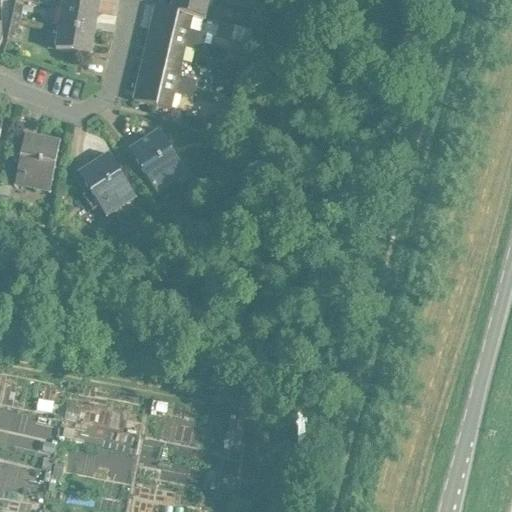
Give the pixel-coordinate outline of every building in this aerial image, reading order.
[(62,0),(62,6),(97,12),(99,0),(62,0)] [(192,16),(191,17),(204,20),(208,0),(172,0),(170,9),(170,11),(192,16)] [(10,19),(21,21),(24,8),(22,5),(14,3),(10,19)] [(97,12),(62,6),(58,27),(94,33),(97,12)] [(170,11),(170,9),(154,6),(148,31),(202,43),(204,35),(188,31),(191,17),(192,16),(170,11)] [(21,21),(10,19),(7,35),(15,37),(17,36),(21,21)] [(230,40),(247,44),(250,30),(233,26),(230,40)] [(94,33),(58,27),(55,50),(90,55),(94,33)] [(201,52),(202,43),(148,31),(143,53),(181,62),(184,48),(201,52)] [(138,77),(192,89),(194,81),(177,77),(181,62),(143,53),(138,77)] [(132,101),(169,110),(173,94),(190,98),(192,89),(138,77),(132,101)] [(219,128),(221,118),(206,114),(204,125),(219,128)] [(156,130),(126,150),(155,194),(184,175),(156,130)] [(58,141),(23,134),(13,186),(48,193),(58,141)] [(211,135),(208,147),(220,150),(223,139),(211,135)] [(104,217),(134,198),(105,154),(75,173),(104,217)] [(59,227),(59,234),(58,239),(70,240),(70,236),(71,232),(67,228),(59,227)]
